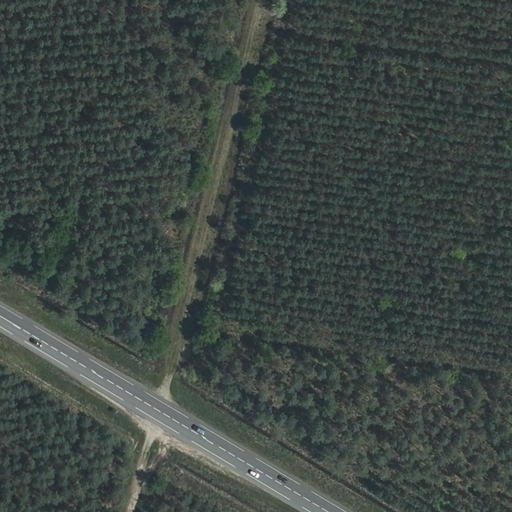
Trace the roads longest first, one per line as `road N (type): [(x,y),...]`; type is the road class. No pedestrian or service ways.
road 1 (track): [(130,511),(269,0)]
road 2 (secondary): [(0,316),(327,511)]
